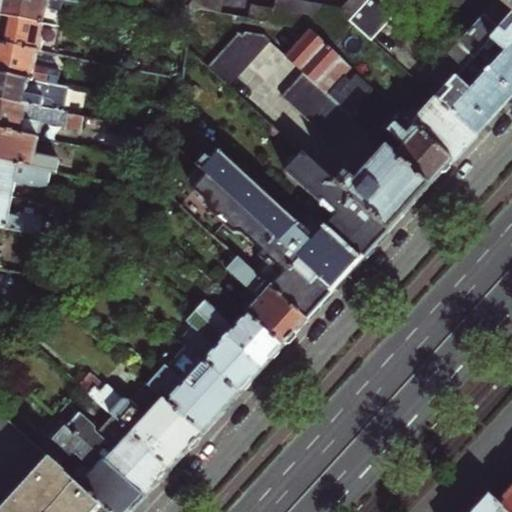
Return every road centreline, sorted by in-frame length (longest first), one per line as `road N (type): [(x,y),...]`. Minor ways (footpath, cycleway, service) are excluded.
road 1 (tertiary): [(511,142),(174,511)]
road 2 (primary): [(416,350),(268,511)]
road 3 (primary): [(309,511),(446,361)]
road 4 (primary): [(511,226),(416,350)]
road 5 (primary): [(511,246),(416,350)]
road 6 (tertiary): [(426,511),(511,418)]
